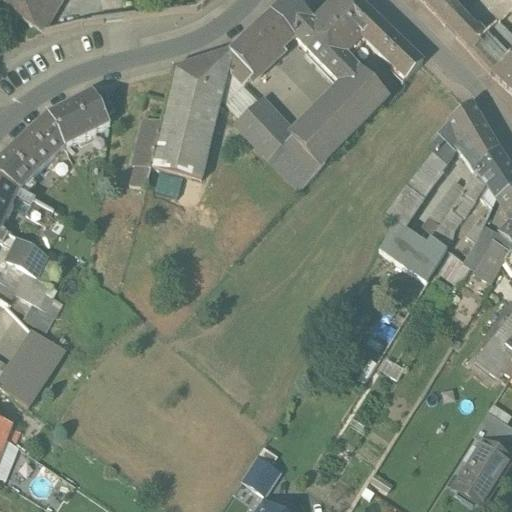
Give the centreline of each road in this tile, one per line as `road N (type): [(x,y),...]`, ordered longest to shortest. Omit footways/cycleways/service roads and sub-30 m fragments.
road 1 (residential): [(0,123),(108,67),(224,28),(252,0)]
road 2 (residential): [(511,135),(384,0)]
